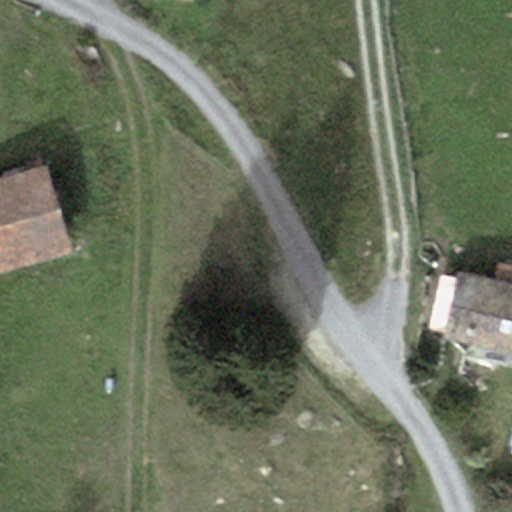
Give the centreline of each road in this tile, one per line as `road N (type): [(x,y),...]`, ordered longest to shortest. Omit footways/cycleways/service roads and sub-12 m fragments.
road 1 (track): [(457,511),(187,70),(69,0)]
road 2 (track): [(147,511),(124,32)]
road 3 (track): [(367,364),(394,266),(367,0)]
